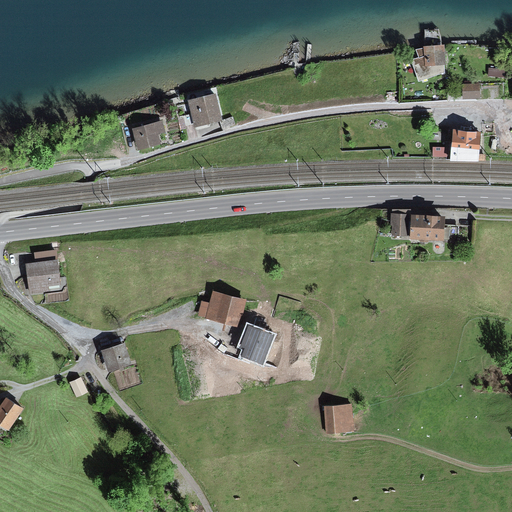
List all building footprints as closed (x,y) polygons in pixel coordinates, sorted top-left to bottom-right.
[(442,46),(421,48),(422,67),(443,65),(442,46)] [(477,84),(457,85),(458,99),(477,99),(477,84)] [(214,93),(189,99),(196,125),(220,119),(214,93)] [(161,120),(133,128),(139,148),(160,142),(157,132),(164,130),(161,120)] [(474,163),(477,132),(450,130),(449,148),(431,147),(431,157),(447,158),(446,161),(474,163)] [(442,216),(390,215),(389,240),(441,241),(442,216)] [(57,250),(32,254),(34,263),(24,265),(28,295),(63,290),(57,250)] [(245,301),(211,293),(208,304),(200,302),(196,318),(239,328),(245,301)] [(279,329),(251,318),(242,339),(238,338),(233,352),(247,357),(251,348),(269,355),(279,329)] [(121,342),(98,350),(105,372),(128,364),(121,342)] [(87,391),(80,378),(69,384),(75,397),(87,391)] [(22,408),(4,398),(0,403),(0,425),(9,431),(22,408)] [(352,403),(322,406),(325,435),(355,432),(352,403)]
